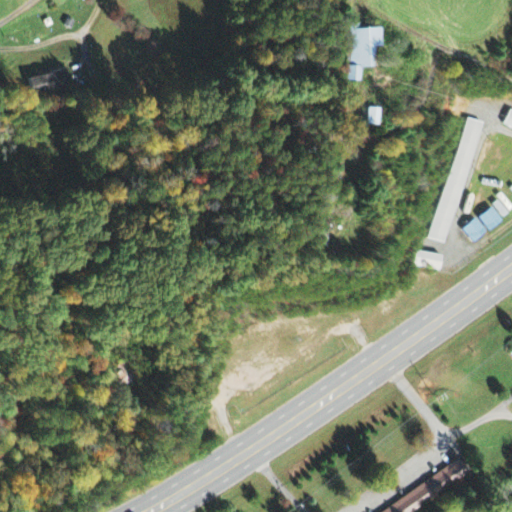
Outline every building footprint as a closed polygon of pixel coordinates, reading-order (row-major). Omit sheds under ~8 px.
[(379,29),(357,30),(357,25),(346,26),(347,83),(360,82),(359,69),(374,68),(374,49),(380,49),(379,29)] [(27,80),(31,99),(69,90),(65,71),(27,80)] [(377,109),(366,109),(365,126),(376,127),(377,109)] [(511,113),(509,112),(502,126),(511,131),(511,113)] [(431,241),(447,246),(480,123),(465,119),(431,241)] [(486,232),(500,225),(493,210),(478,217),(486,232)] [(461,231),(473,245),(485,234),(473,220),(461,231)] [(438,273),(442,258),(417,251),(413,266),(438,273)] [(383,511),(416,511),(470,479),(460,464),(383,511)]
